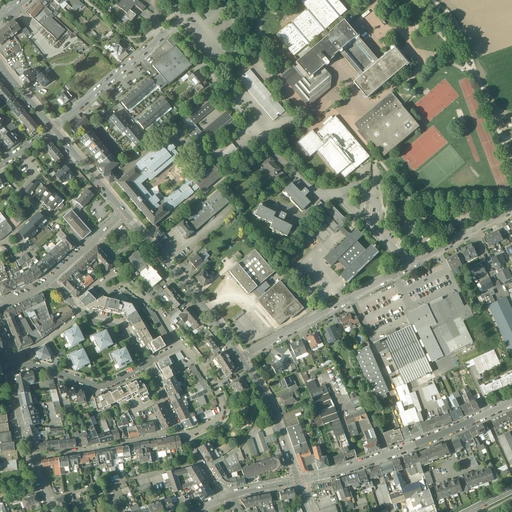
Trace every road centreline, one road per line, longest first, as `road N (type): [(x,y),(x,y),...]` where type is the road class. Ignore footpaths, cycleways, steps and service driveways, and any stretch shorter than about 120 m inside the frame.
road 1 (residential): [(475,230),(240,358)]
road 2 (residential): [(202,24),(190,11),(52,128)]
road 3 (tertiary): [(240,358),(123,214)]
road 4 (tertiary): [(444,433),(299,481)]
road 5 (residential): [(9,368),(50,511)]
road 6 (tertiary): [(299,481),(272,407),(240,358)]
road 7 (residential): [(145,365),(103,386),(19,366)]
road 8 (residential): [(185,438),(224,411),(182,343)]
